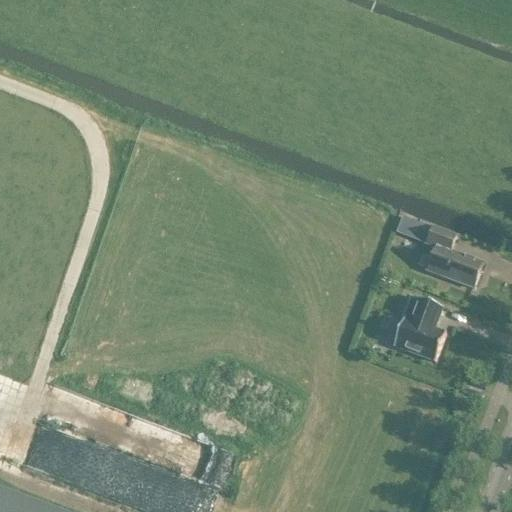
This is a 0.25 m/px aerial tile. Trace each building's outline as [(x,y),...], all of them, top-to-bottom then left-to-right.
[(428,271),(475,289),(485,265),(452,252),(458,237),(428,225),(427,226),(402,216),(396,233),(437,248),(428,271)] [(420,301),(411,298),(403,319),(405,320),(395,347),(436,362),(447,334),(435,330),(444,308),(421,300),(420,301)] [(147,439),(218,467),(229,439),(158,411),(147,439)] [(209,472),(126,449),(120,474),(131,478),(129,484),(148,489),(146,495),(199,510),(209,472)] [(50,511),(0,493),(0,511),(50,511)]
